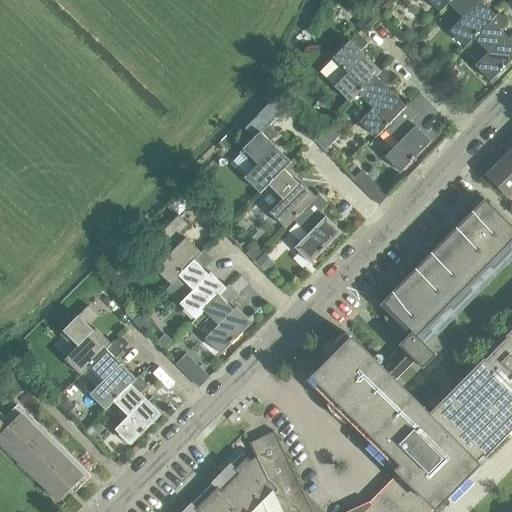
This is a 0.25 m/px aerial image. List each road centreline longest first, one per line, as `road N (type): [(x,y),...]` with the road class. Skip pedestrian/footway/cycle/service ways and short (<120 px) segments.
road 1 (residential): [(110,511),(210,408)]
road 2 (residential): [(246,372),(340,466)]
road 3 (residential): [(390,226),(480,132)]
road 4 (residential): [(299,317),(390,226)]
road 5 (residential): [(392,48),(480,132)]
